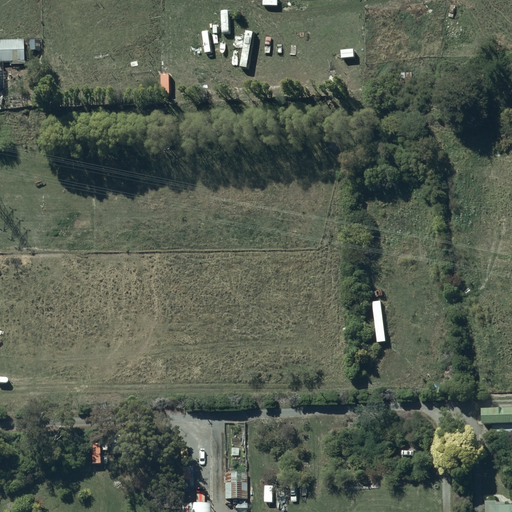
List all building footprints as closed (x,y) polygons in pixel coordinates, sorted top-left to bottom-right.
[(26,40),(0,41),(0,61),(27,61),(26,40)] [(355,48),(342,49),(343,58),(356,57),(355,48)] [(511,405),(481,407),(482,424),(511,421),(511,405)] [(133,433),(111,434),(112,452),(133,451),(133,433)] [(135,468),(115,470),(115,478),(136,477),(135,468)] [(247,473),(226,473),(225,499),(246,499),(247,473)] [(88,511),(68,493),(49,511),(88,511)] [(511,511),(511,501),(487,502),(487,511),(511,511)]
